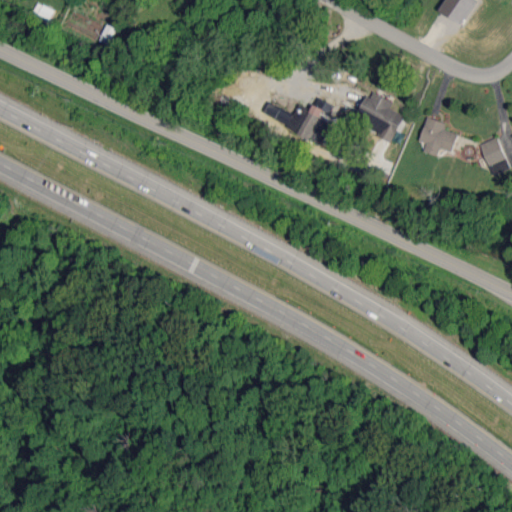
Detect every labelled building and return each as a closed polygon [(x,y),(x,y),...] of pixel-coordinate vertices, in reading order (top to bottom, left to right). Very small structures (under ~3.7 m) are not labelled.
[(476,0),(475,0),(447,0),(441,11),(462,24),(476,0)] [(357,121),(395,137),(405,115),(391,109),(394,101),(370,91),(357,121)] [(322,143),(333,120),(322,115),(325,110),(314,104),(311,109),(301,104),(295,115),(271,103),(265,114),(322,143)] [(447,123),(428,117),(421,140),(428,142),(425,152),(439,156),(441,148),(453,151),(459,133),(445,129),(447,123)] [(480,144),(494,175),(511,168),(497,137),(480,144)]
